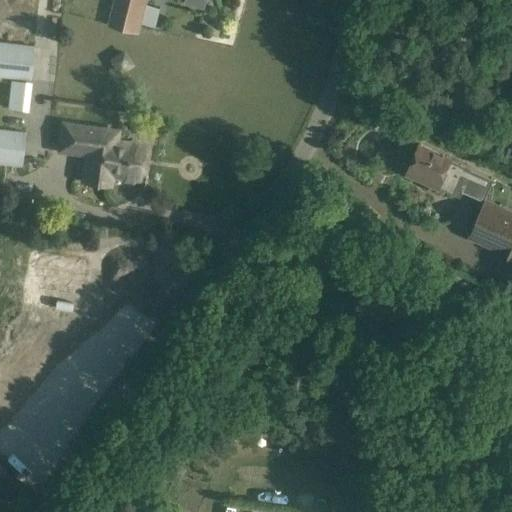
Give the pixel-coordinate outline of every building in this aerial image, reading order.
[(115,0),(109,25),(138,33),(146,0),(115,0)] [(185,0),(185,4),(205,9),(207,0),(185,0)] [(0,44),(0,76),(31,80),(34,48),(0,44)] [(125,69),(139,59),(128,44),(114,54),(125,69)] [(11,81),(9,111),(28,113),(30,83),(11,81)] [(64,123),(61,149),(97,153),(94,181),(112,183),(113,172),(125,173),(124,176),(126,178),(135,179),(137,177),(137,175),(140,175),(144,143),(116,140),(117,129),(64,123)] [(0,164),(21,167),(25,133),(0,130),(0,164)] [(420,147),(407,175),(460,199),(462,193),(482,202),(492,180),(450,161),(420,147)] [(511,221),(485,209),(484,210),(472,237),(511,255),(511,221)] [(94,276),(94,255),(45,253),(44,274),(94,276)] [(435,274),(407,340),(428,349),(456,283),(435,274)] [(404,303),(367,287),(358,306),(360,307),(355,318),(383,330),(388,319),(396,322),(407,326),(416,304),(406,299),(404,303)] [(452,318),(442,341),(456,347),(475,306),(455,297),(447,315),(452,318)] [(511,310),(511,311),(507,320),(495,342),(511,351),(511,310)] [(0,388),(28,355),(8,338),(14,330),(0,318),(0,388)] [(437,343),(422,377),(463,395),(478,361),(437,343)] [(176,463),(159,480),(191,511),(193,511),(209,496),(176,463)]
